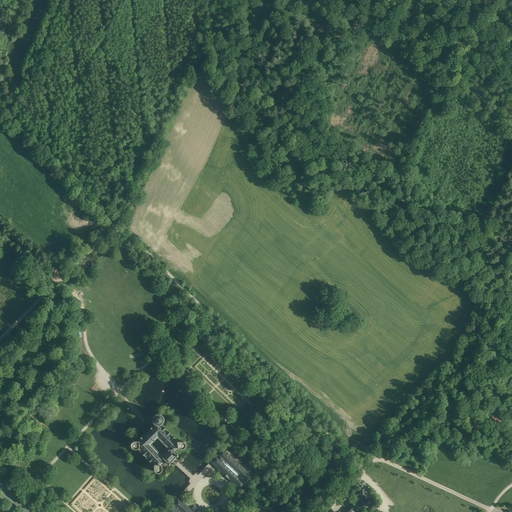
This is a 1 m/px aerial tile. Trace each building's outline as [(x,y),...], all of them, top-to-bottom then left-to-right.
[(177,455),(177,454),(176,454),(176,455),(174,453),(175,452),(175,451),(178,449),(182,449),(183,449),(184,448),(185,447),(185,446),(185,444),(185,443),(184,442),(183,441),(182,441),(177,441),(161,425),(162,424),(163,422),(164,421),(164,420),(164,418),(164,416),(163,415),(162,414),(161,413),(160,413),(158,412),(157,412),(156,412),(155,413),(154,413),(153,414),(152,415),(152,416),(151,418),(151,419),(151,421),(152,422),(153,424),(154,425),(138,440),(136,440),(134,440),(132,440),(131,441),(130,443),(129,444),(130,446),(130,448),(131,448),(132,449),(133,450),(135,450),(138,449),(154,466),(154,469),(154,470),(155,471),(156,472),(157,472),(158,473),(159,472),(160,472),(161,471),(161,470),(162,469),(162,468),(161,466),(166,461),(168,463),(168,464),(169,464),(169,463),(171,461),(171,462),(172,462),(175,458),(174,457),(176,456),(177,456),(177,455)] [(253,476),(228,454),(222,448),(210,462),(222,472),(222,473),(228,479),(229,479),(241,490),(253,476)] [(365,503),(369,499),(372,496),(364,489),(357,496),(365,503)] [(194,511),(190,508),(177,498),(171,505),(170,505),(170,506),(168,508),(166,511),(165,511),(166,511),(194,511)] [(349,509),(348,510),(346,511),(345,511),(356,511),(357,511),(356,510),(359,506),(354,501),(350,505),(351,506),(350,507),(349,509)]
